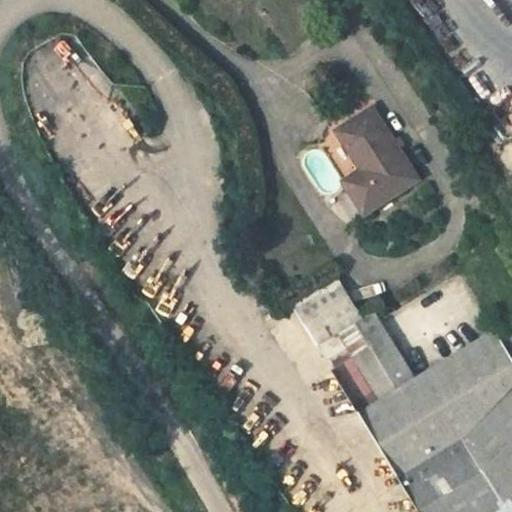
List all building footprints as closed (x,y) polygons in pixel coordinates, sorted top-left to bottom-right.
[(395,142),(373,108),(338,131),(364,170),(346,182),(353,192),(367,214),(419,180),(399,149),(395,142)] [(364,170),(338,131),(321,142),(325,150),(328,150),(328,153),(337,167),(339,167),(339,170),(346,182),(364,170)] [(400,138),(395,142),(399,149),(405,146),(400,138)] [(367,214),(353,192),(344,199),(358,220),(367,214)] [(339,284),(297,310),(362,413),(416,380),(372,310),(360,317),(339,284)] [(416,380),(362,413),(422,511),(489,511),(504,503),(511,495),(511,357),(496,331),(416,380)] [(511,511),(511,495),(504,503),(489,511),(511,511)]
